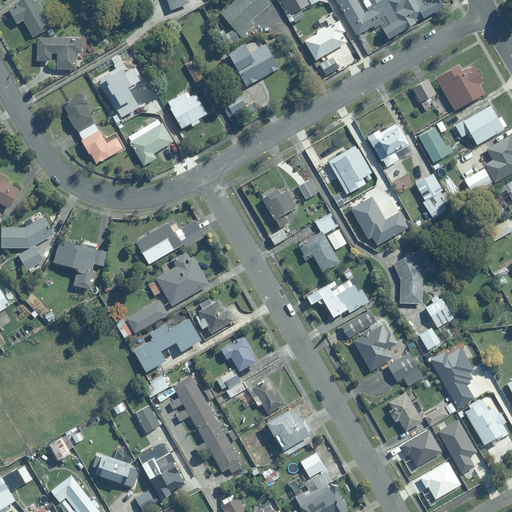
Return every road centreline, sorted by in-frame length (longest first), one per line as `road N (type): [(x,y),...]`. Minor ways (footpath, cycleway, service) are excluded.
road 1 (residential): [(204,175),(397,511)]
road 2 (residential): [(204,175),(488,12)]
road 3 (residential): [(0,78),(50,162),(86,190),(131,200),(204,175)]
